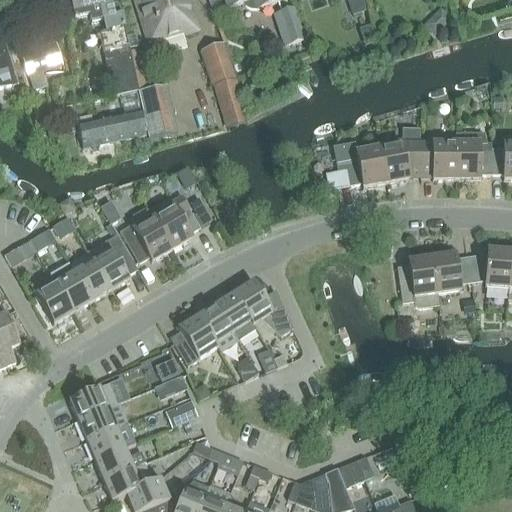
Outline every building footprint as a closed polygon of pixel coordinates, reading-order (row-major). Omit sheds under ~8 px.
[(111,0),(69,0),(74,22),(90,18),(91,24),(101,22),(104,34),(99,35),(113,100),(138,95),(130,55),(119,5),(112,6),(111,0)] [(132,0),(149,49),(199,35),(188,0),(132,0)] [(223,0),(228,11),(244,6),(244,7),(245,9),(247,10),(248,11),(249,11),(251,12),(253,12),(256,12),(278,5),(276,0),(223,0)] [(345,0),(351,19),(368,13),(363,0),(345,0)] [(283,51),(304,44),(294,10),(272,18),(283,51)] [(0,92),(16,87),(0,34),(0,92)] [(248,126),(235,83),(223,46),(201,53),(199,56),(211,89),(213,89),(225,131),(248,126)] [(54,47),(22,57),(33,94),(46,90),(41,75),(61,69),(54,47)] [(146,93),(139,95),(148,141),(177,135),(167,88),(146,93)] [(501,101),(493,101),(493,111),(501,111),(501,101)] [(83,153),(147,139),(141,115),(78,128),(83,153)] [(490,179),(490,153),(490,147),(486,147),(486,142),(483,142),(483,137),(454,137),(454,147),(454,184),(479,184),(479,179),(490,179)] [(503,184),(511,183),(511,146),(503,147),(503,153),(490,153),(490,179),(503,179),(503,184)] [(336,175),(326,177),(329,193),(361,188),(362,192),(384,188),(377,151),(356,155),(354,147),(332,151),(336,175)] [(418,179),(419,154),(403,155),(402,147),(377,151),(384,188),(409,183),(408,179),(418,179)] [(432,184),(454,184),(454,147),(432,147),(432,153),(419,154),(418,179),(432,179),(432,184)] [(67,151),(58,153),(60,165),(69,163),(67,151)] [(171,211),(152,222),(171,254),(192,242),(189,238),(200,232),(187,209),(185,210),(180,201),(169,207),(171,211)] [(199,204),(190,209),(201,226),(209,221),(199,204)] [(130,230),(119,236),(138,268),(148,262),(151,266),(171,254),(152,222),(148,214),(132,223),(131,225),(130,229),(130,230)] [(59,227),(53,231),(59,242),(73,233),(67,222),(59,227)] [(48,234),(29,244),(36,255),(36,256),(55,245),(48,234)] [(106,245),(86,256),(91,265),(109,295),(129,283),(126,280),(137,274),(123,249),(116,239),(106,245)] [(29,244),(16,253),(22,263),(36,255),(29,244)] [(508,292),(510,255),(487,253),(487,258),(466,261),(469,287),(485,285),(484,291),(508,292)] [(469,287),(466,261),(455,263),(455,258),(431,261),(436,298),(460,295),(459,288),(469,287)] [(437,310),(436,298),(431,261),(408,265),(408,270),(396,271),(400,308),(412,307),(417,313),(437,310)] [(91,265),(73,276),(91,306),(109,295),(91,265)] [(68,267),(49,278),(72,317),(91,306),(73,276),(68,267)] [(49,278),(30,290),(53,328),(72,317),(49,278)] [(252,329),(260,324),(280,341),(292,334),(274,295),(262,302),(252,285),(232,298),(252,329)] [(254,333),(252,329),(232,298),(214,309),(232,336),(237,344),(254,333)] [(473,304),(462,306),(464,317),(475,316),(473,304)] [(237,344),(232,336),(214,309),(197,320),(220,355),(237,344)] [(0,319),(0,356),(6,370),(9,378),(14,376),(11,368),(15,366),(10,353),(19,349),(6,317),(0,319)] [(217,351),(214,347),(197,320),(177,332),(179,336),(169,342),(187,370),(217,351)] [(268,352),(256,357),(264,376),(276,371),(273,362),(268,352)] [(282,358),(273,362),(276,371),(286,367),(282,358)] [(173,363),(155,371),(161,385),(179,377),(173,363)] [(251,367),(237,376),(244,386),(257,377),(251,367)] [(181,381),(172,385),(175,393),(184,390),(181,381)] [(77,425),(119,407),(110,386),(99,391),(69,404),(77,425)] [(205,388),(193,393),(198,405),(210,400),(205,388)] [(116,432),(128,427),(124,417),(123,417),(119,407),(77,425),(86,445),(116,432)] [(188,425),(197,421),(193,412),(185,416),(188,425)] [(197,421),(188,425),(181,428),(185,437),(201,430),(197,421)] [(129,426),(128,427),(116,432),(86,445),(94,465),(124,452),(121,443),(134,438),(129,426)] [(201,459),(204,450),(198,447),(195,447),(192,455),(201,459)] [(209,462),(213,453),(209,452),(204,450),(201,459),(209,462)] [(103,485),(143,467),(144,467),(139,455),(128,460),(124,452),(94,465),(103,485)] [(218,466),(222,457),(213,453),(209,462),(218,466)] [(222,457),(218,466),(227,469),(230,460),(222,457)] [(356,465),(360,474),(369,470),(365,462),(356,465)] [(364,484),(360,474),(356,465),(337,473),(345,492),(364,484)] [(141,491),(151,486),(143,467),(103,485),(111,506),(126,500),(125,498),(141,492),(141,491)] [(258,482),(262,473),(253,469),(249,478),(258,482)] [(262,473),(258,482),(267,486),(270,477),(262,473)] [(337,473),(323,478),(328,489),(331,511),(353,511),(345,492),(337,473)] [(249,478),(245,490),(253,494),(258,482),(249,478)] [(330,511),(327,487),(323,478),(311,483),(317,498),(312,511),(330,511)] [(125,498),(126,500),(131,511),(169,511),(171,510),(160,483),(151,486),(141,491),(141,492),(125,498)] [(294,506),(308,511),(312,511),(317,498),(311,483),(299,488),(302,497),(297,499),(294,506)] [(293,486),(286,503),(294,506),(297,499),(302,497),(299,488),(293,486)] [(183,492),(175,511),(199,511),(207,492),(193,487),(185,493),(183,492)] [(222,511),(224,509),(228,497),(208,489),(207,492),(199,511),(222,511)] [(412,511),(409,503),(398,508),(399,511),(412,511)]
